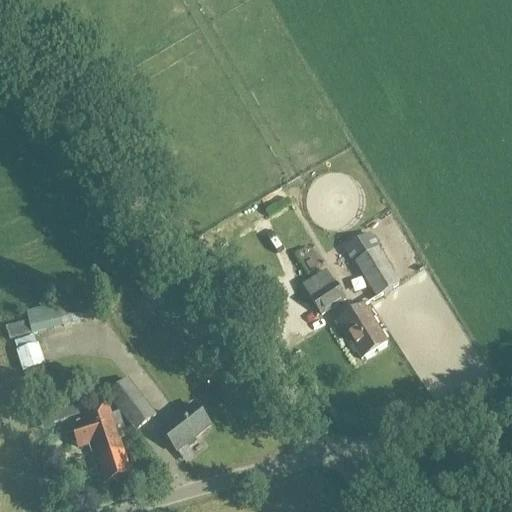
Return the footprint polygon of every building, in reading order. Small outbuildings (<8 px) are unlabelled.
[(400,285),(378,251),(355,265),(376,300),(400,285)] [(327,271),(303,288),(323,317),(347,301),(327,271)] [(64,328),(94,320),(89,299),(58,307),(26,315),(28,323),(5,329),(9,342),(64,328)] [(364,308),(338,324),(360,360),(387,344),(364,308)] [(16,353),(23,375),(46,367),(39,346),(16,353)] [(128,383),(108,399),(136,433),(156,417),(128,383)] [(75,398),(36,410),(43,434),(55,430),(54,426),(81,417),(75,398)] [(73,428),(79,450),(95,445),(100,461),(121,454),(109,417),(107,418),(103,404),(90,408),(94,422),(73,428)] [(209,428),(194,408),(162,432),(177,452),(186,446),(188,449),(196,443),(193,440),(209,428)]
